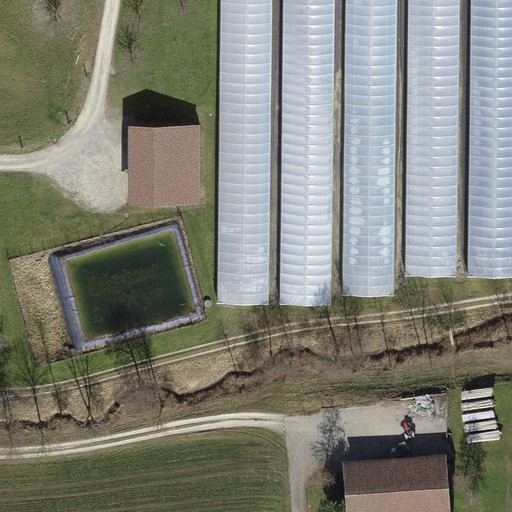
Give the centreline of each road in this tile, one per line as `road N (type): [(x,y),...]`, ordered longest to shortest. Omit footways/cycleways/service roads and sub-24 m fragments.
road 1 (track): [(511,300),(257,332),(0,394)]
road 2 (track): [(0,453),(234,419),(297,431)]
road 3 (track): [(0,162),(51,155),(82,129),(114,0)]
